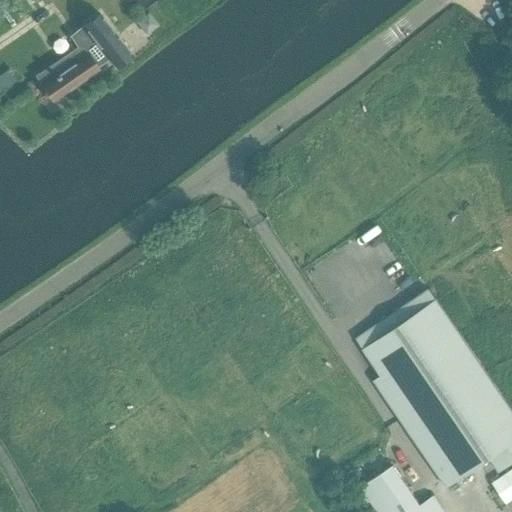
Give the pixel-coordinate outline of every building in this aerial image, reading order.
[(121,0),(105,0),(115,10),(123,2),(121,0)] [(80,50),(37,79),(52,102),(67,91),(70,95),(76,92),(73,87),(97,71),(95,70),(108,60),(114,68),(130,55),(99,15),(71,38),(80,50)] [(511,462),(511,412),(435,299),(428,289),(355,338),(381,376),(373,381),(447,487),(488,459),(498,472),(511,462)] [(361,488),(377,511),(438,511),(429,499),(420,505),(393,466),(361,488)] [(511,469),(493,483),(507,504),(511,500),(511,469)] [(450,489),(454,493),(460,494),(464,491),(458,483),(450,489)]
